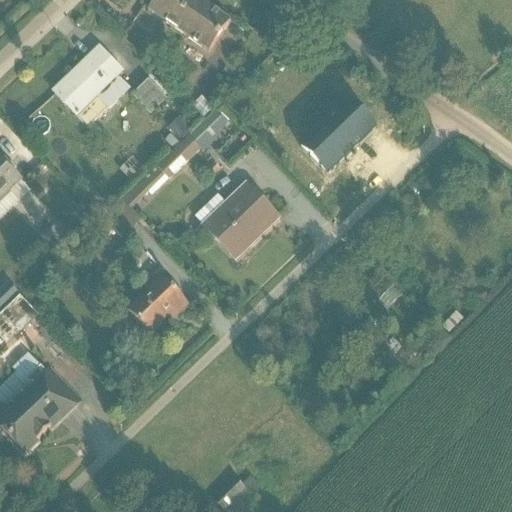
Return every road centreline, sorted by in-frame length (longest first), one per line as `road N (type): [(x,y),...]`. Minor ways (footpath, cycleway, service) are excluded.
road 1 (residential): [(448,118),(47,511)]
road 2 (residential): [(448,118),(285,0)]
